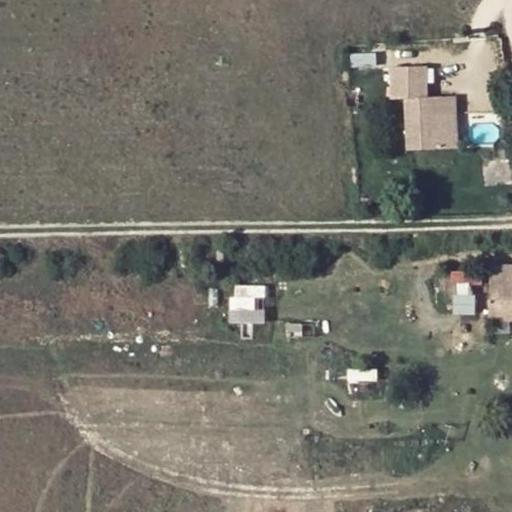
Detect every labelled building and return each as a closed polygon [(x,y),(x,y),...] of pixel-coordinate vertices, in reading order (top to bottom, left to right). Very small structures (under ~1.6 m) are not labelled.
[(375,51),(348,53),(349,66),(376,65),(375,51)] [(424,63),(389,65),(390,96),(401,96),(402,109),(404,147),(436,145),(433,94),(425,94),(424,63)] [(454,93),(433,94),(436,145),(456,144),(454,93)] [(486,284),(488,321),(511,319),(511,266),(485,267),(486,284)] [(233,320),(268,320),(268,285),(233,285),(233,320)] [(291,320),(275,320),(275,352),(291,352),(291,320)]
